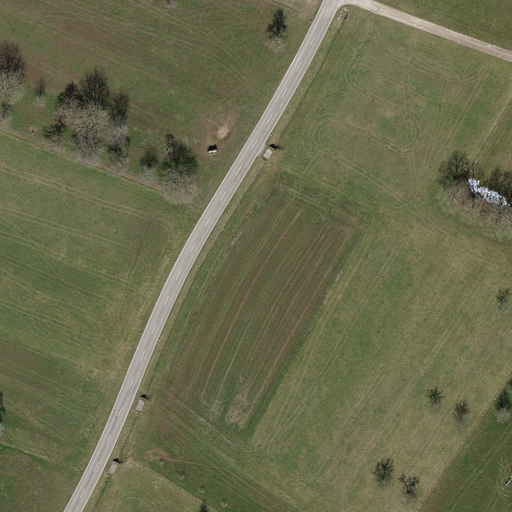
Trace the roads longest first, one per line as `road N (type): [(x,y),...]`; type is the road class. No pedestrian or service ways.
road 1 (secondary): [(336,0),(185,260),(70,511)]
road 2 (track): [(511,57),(349,0)]
